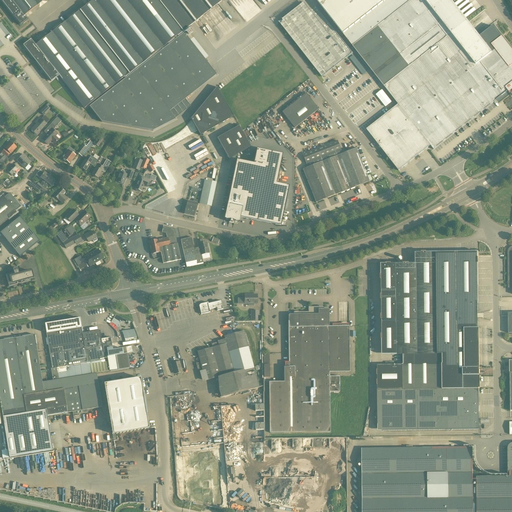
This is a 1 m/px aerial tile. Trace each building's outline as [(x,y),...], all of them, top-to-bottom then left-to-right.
[(25,18),(23,17),(44,0),(0,0),(13,16),(13,17),(20,25),(22,23),(23,24),(26,23),(25,22),(27,20),(26,17),(25,18)] [(51,82),(59,76),(84,109),(88,106),(183,32),(224,0),(93,0),(35,45),(30,39),(23,45),(51,82)] [(511,80),(511,48),(494,26),(484,36),(456,0),(315,0),(399,105),(365,129),(398,170),(433,148),(434,150),(508,92),(505,87),(511,80)] [(64,1),(55,7),(58,11),(67,5),(64,1)] [(88,106),(101,122),(153,131),(176,120),(169,112),(217,75),(183,32),(88,106)] [(233,116),(217,87),(191,119),(200,135),(233,116)] [(300,96),(301,97),(282,112),(294,128),(318,110),(306,94),(304,95),(303,93),(300,96)] [(40,112),(43,115),(44,116),(44,115),(50,109),(52,107),(50,106),(48,104),(48,103),(45,106),(40,112)] [(36,124),(30,130),(37,135),(47,124),(46,124),(41,119),(40,119),(39,117),(34,122),(36,124)] [(47,129),(50,131),(42,140),(48,145),(52,141),(55,144),(59,140),(56,137),(58,134),(53,130),(61,121),(57,117),(47,129)] [(250,147),(238,126),(217,138),(229,159),(250,147)] [(184,180),(212,164),(192,129),(152,151),(172,186),(182,189),(184,180)] [(93,143),(98,147),(103,139),(99,136),(93,143)] [(93,144),(90,141),(87,145),(85,143),(77,153),(83,157),(93,144)] [(302,154),(307,168),(302,169),(315,203),(369,181),(356,148),(342,154),(337,141),(302,154)] [(2,152),(5,155),(0,159),(0,162),(2,165),(8,159),(8,158),(7,157),(10,154),(11,154),(16,148),(11,143),(8,145),(7,144),(4,147),(5,149),(2,152)] [(64,154),(66,156),(63,159),(70,164),(76,156),(73,154),(75,151),(69,147),(64,154)] [(236,160),(223,219),(229,220),(229,222),(232,223),(232,221),(238,222),(239,217),(280,226),(288,186),(276,183),(282,154),(253,148),(250,163),(236,160)] [(26,168),(31,163),(26,158),(23,155),(17,161),(22,166),(23,165),(26,168)] [(87,157),(85,161),(80,167),(86,171),(90,164),(93,166),(97,160),(91,156),(89,158),(87,157)] [(142,161),(136,158),(133,168),(139,171),(142,161)] [(100,165),(98,169),(97,168),(92,175),(97,178),(101,171),(104,173),(111,162),(106,159),(102,166),(100,165)] [(142,163),(138,172),(144,175),(148,165),(147,165),(148,163),(144,161),(143,163),(142,163)] [(16,175),(19,171),(13,165),(7,171),(12,175),(14,173),(16,175)] [(121,171),(120,172),(116,181),(124,184),(126,178),(131,180),(134,172),(129,170),(127,175),(124,174),(125,172),(124,171),(122,170),(121,171)] [(38,192),(40,190),(50,177),(45,173),(40,178),(43,180),(40,185),(38,183),(34,189),(38,192)] [(145,178),(141,177),(139,181),(140,182),(139,184),(143,186),(146,187),(147,185),(148,186),(150,185),(151,183),(150,181),(148,181),(150,176),(146,175),(145,178)] [(141,191),(143,186),(139,184),(140,182),(139,181),(141,177),(140,176),(135,189),(137,189),(136,190),(139,192),(140,191),(141,191)] [(50,177),(40,190),(45,193),(43,196),(46,198),(51,192),(48,189),(47,190),(46,189),(49,185),(52,187),(56,182),(50,177)] [(204,182),(202,182),(201,185),(203,185),(199,204),(211,207),(217,177),(216,177),(215,182),(204,180),(204,182)] [(11,184),(7,180),(2,185),(5,187),(6,186),(8,188),(11,184)] [(63,195),(65,192),(60,188),(54,196),(63,204),(67,199),(63,195)] [(0,198),(0,225),(16,213),(15,211),(20,207),(9,194),(4,198),(3,196),(0,198)] [(39,210),(47,201),(44,198),(37,204),(38,206),(36,207),(34,205),(30,210),(33,213),(34,211),(36,213),(39,210)] [(187,201),(186,207),(184,214),(194,216),(198,200),(193,199),(193,202),(187,201)] [(70,223),(78,215),(73,210),(65,217),(70,223)] [(81,226),(90,217),(84,211),(75,221),(81,226)] [(20,257),(39,241),(20,217),(0,233),(20,257)] [(51,232),(54,230),(53,229),(57,226),(56,223),(48,228),(51,232)] [(160,247),(161,252),(163,263),(180,260),(177,245),(174,228),(163,226),(162,233),(166,234),(166,238),(168,246),(160,247)] [(72,235),(67,228),(62,232),(66,239),(72,235)] [(96,238),(97,238),(93,232),(90,234),(89,233),(84,235),(88,242),(93,240),(94,242),(97,240),(96,238)] [(78,234),(63,243),(66,249),(75,244),(76,245),(83,242),(78,234)] [(168,246),(166,238),(148,242),(151,254),(161,252),(160,247),(168,246)] [(200,249),(201,254),(195,255),(191,238),(180,240),(186,268),(202,264),(201,263),(203,263),(202,259),(201,255),(209,253),(206,243),(203,244),(202,240),(197,241),(199,249),(200,249)] [(90,267),(103,259),(98,250),(84,257),(90,267)] [(478,407),(478,389),(477,314),(476,253),(416,254),(416,264),(381,265),(382,355),(403,354),(403,365),(402,365),(377,365),(377,390),(378,431),(479,429),(478,411),(480,411),(480,407),(478,407)] [(80,272),(88,267),(84,262),(80,264),(77,258),(74,260),(80,272)] [(32,270),(27,272),(26,270),(18,272),(17,268),(13,270),(14,274),(6,276),(9,287),(29,281),(29,280),(34,278),(32,270)] [(238,298),(238,304),(248,304),(248,306),(254,306),(254,304),(257,304),(257,295),(244,295),(244,298),(238,298)] [(208,303),(200,305),(199,305),(199,306),(199,307),(201,315),(210,313),(209,310),(216,308),(217,311),(223,310),(221,301),(212,303),(212,304),(208,305),(208,303)] [(289,315),(289,362),(285,362),(285,367),(284,367),(284,382),(269,382),(269,433),(330,432),(330,392),(339,392),(339,377),(330,377),(330,372),(350,372),(349,327),(348,326),(329,327),(329,310),(329,309),(328,309),(321,309),(321,307),(309,307),(309,312),(297,312),(296,312),(296,313),(296,314),(289,315)] [(166,317),(156,319),(158,327),(168,324),(166,317)] [(80,318),(45,324),(52,369),(51,369),(53,381),(54,380),(79,376),(96,373),(109,371),(109,372),(130,368),(127,354),(133,353),(132,346),(122,348),(122,349),(112,350),(111,342),(110,342),(110,338),(101,339),(100,331),(82,334),(80,318)] [(123,330),(124,340),(136,339),(135,329),(123,330)] [(197,352),(200,362),(196,363),(198,372),(202,371),(205,381),(206,381),(217,378),(218,391),(220,398),(259,387),(244,331),(224,336),(224,339),(217,341),(218,346),(197,352)] [(96,374),(96,373),(79,376),(54,380),(53,381),(42,382),(34,335),(19,338),(19,336),(19,337),(14,337),(15,338),(0,340),(0,400),(9,457),(52,450),(47,416),(62,414),(67,413),(72,412),(73,415),(88,413),(87,410),(102,407),(96,374)] [(172,368),(173,368),(174,374),(182,372),(179,362),(170,364),(172,368)] [(113,433),(149,428),(142,377),(105,383),(113,433)] [(253,404),(254,430),(264,430),(263,403),(253,404)] [(511,511),(511,442),(511,443),(510,444),(508,445),(508,447),(507,449),(507,477),(476,477),(476,478),(473,479),(472,448),(372,449),(361,449),(362,511),(511,511)] [(280,477),(292,481),(292,478),(300,481),(301,479),(303,480),(304,477),(307,478),(309,473),(292,468),(291,470),(288,469),(286,475),(281,473),(280,477)]
